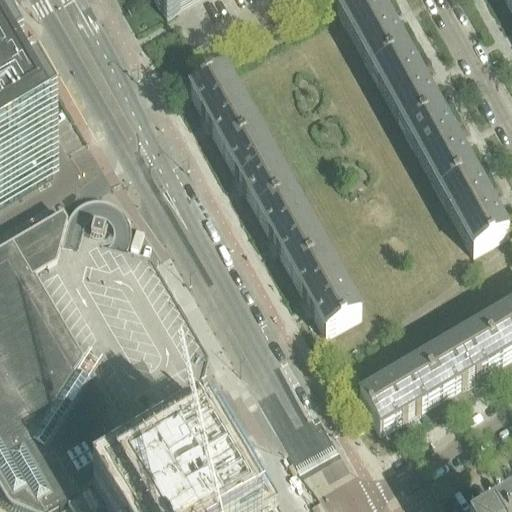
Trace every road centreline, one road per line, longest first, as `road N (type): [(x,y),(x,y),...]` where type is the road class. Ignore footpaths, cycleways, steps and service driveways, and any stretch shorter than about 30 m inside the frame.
road 1 (unclassified): [(345,511),(159,180)]
road 2 (unclassified): [(37,0),(117,138),(159,180)]
road 3 (unclassified): [(159,180),(70,0)]
road 4 (residential): [(511,418),(353,511)]
road 5 (residential): [(441,0),(511,125)]
